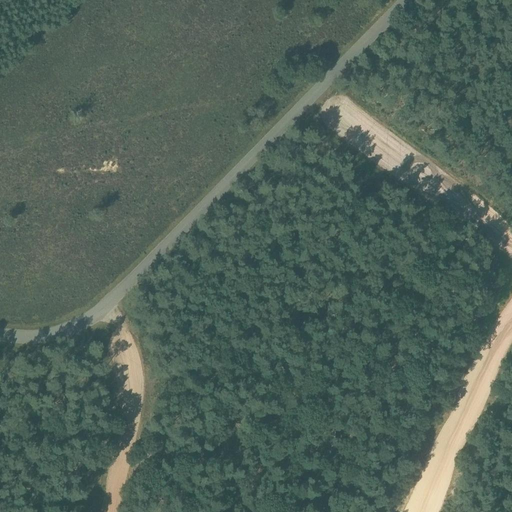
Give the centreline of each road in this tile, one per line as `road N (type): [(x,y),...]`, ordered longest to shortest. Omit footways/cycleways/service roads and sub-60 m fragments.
road 1 (track): [(109,511),(131,388),(128,358),(105,307)]
road 2 (track): [(422,511),(511,323)]
